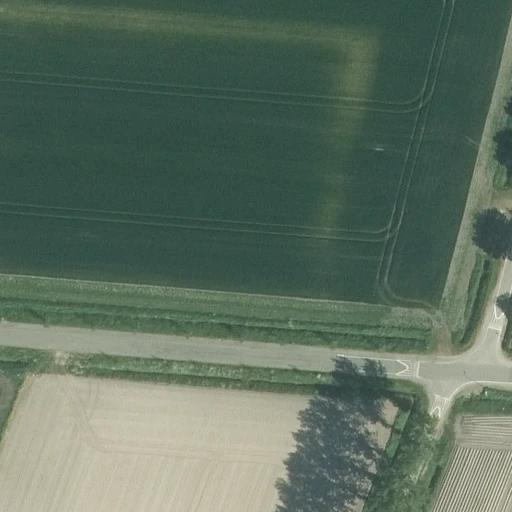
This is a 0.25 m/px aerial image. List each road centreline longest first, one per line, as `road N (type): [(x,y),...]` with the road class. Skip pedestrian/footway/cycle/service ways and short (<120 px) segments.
road 1 (tertiary): [(449,371),(0,334)]
road 2 (unclassified): [(449,371),(395,511)]
road 3 (unclassified): [(481,373),(511,257)]
